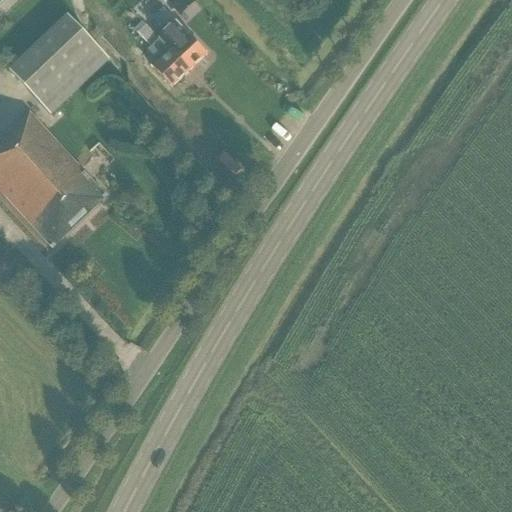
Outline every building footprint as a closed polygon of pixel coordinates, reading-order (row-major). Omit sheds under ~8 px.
[(138,0),(137,3),(148,10),(154,0),(138,0)] [(68,17),(9,73),(51,117),(110,61),(68,17)] [(188,38),(176,24),(159,40),(189,73),(207,56),(189,37),(188,38)] [(159,40),(158,41),(145,27),(137,35),(151,49),(148,53),(157,62),(159,60),(162,63),(154,71),(172,89),(189,73),(159,40)] [(30,115),(0,143),(0,192),(12,205),(53,250),(106,199),(30,115)] [(117,206),(109,213),(125,228),(132,220),(117,206)]
